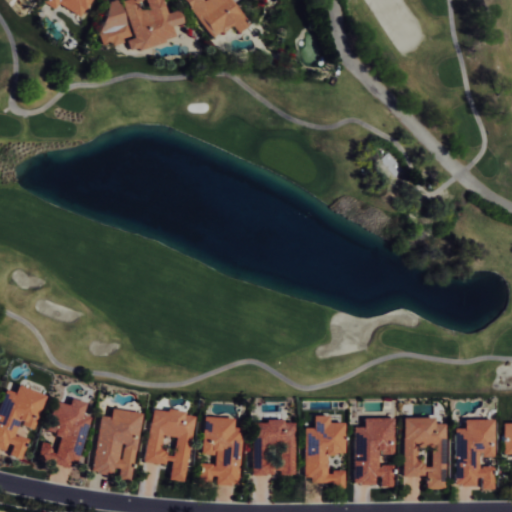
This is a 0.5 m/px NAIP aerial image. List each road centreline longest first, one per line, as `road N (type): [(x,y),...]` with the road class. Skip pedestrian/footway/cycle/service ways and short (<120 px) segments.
road 1 (residential): [(511,511),(187,511),(0,481)]
road 2 (residential): [(511,207),(471,184),(344,63),(330,0)]
